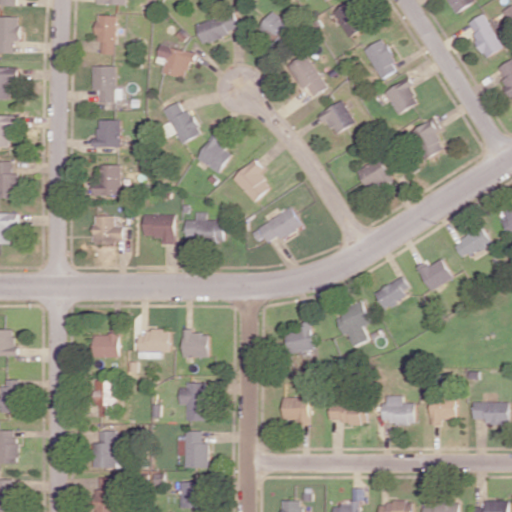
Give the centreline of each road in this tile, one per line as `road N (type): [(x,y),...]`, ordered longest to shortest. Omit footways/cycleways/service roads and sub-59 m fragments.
road 1 (residential): [(511,156),(350,260),(293,283),(0,286)]
road 2 (residential): [(63,0),(59,511)]
road 3 (residential): [(250,462),(511,463)]
road 4 (residential): [(251,286),(250,511)]
road 5 (residential): [(243,88),(307,156),(365,250)]
road 6 (residential): [(407,0),(507,160)]
